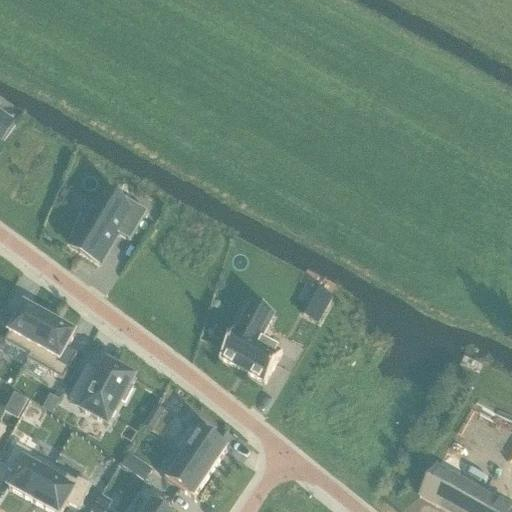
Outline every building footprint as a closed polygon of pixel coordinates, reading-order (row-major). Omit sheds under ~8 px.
[(3,115),(0,118),(0,141),(1,143),(15,124),(3,115)] [(101,193),(67,248),(101,269),(120,237),(130,243),(148,214),(127,202),(124,207),(101,193)] [(309,306),(303,317),(316,324),(322,313),(309,306)] [(24,308),(4,344),(29,358),(26,362),(32,365),(55,325),(24,308)] [(237,330),(219,361),(220,362),(221,361),(238,371),(247,376),(264,385),(264,386),(265,387),(282,355),(282,354),(281,355),(260,343),(272,322),(255,313),(244,334),(238,331),(238,330),(237,330)] [(55,325),(32,365),(63,382),(77,357),(67,351),(75,337),(55,325)] [(87,369),(69,401),(81,408),(78,413),(108,429),(136,378),(109,363),(101,377),(87,369)] [(49,399),(42,411),(51,416),(58,404),(49,399)] [(156,408),(150,419),(158,424),(165,414),(156,408)] [(150,419),(144,429),(152,434),(158,424),(150,419)] [(188,427),(172,452),(210,477),(226,453),(188,427)] [(17,447),(4,471),(16,478),(8,492),(34,506),(54,470),(30,458),(32,455),(17,447)] [(179,458),(164,481),(194,501),(210,477),(172,452),(179,458)] [(492,473),(497,466),(479,452),(474,459),(492,473)] [(130,457),(123,468),(144,483),(152,472),(130,457)] [(511,511),(511,510),(438,467),(421,495),(451,511),(511,511)] [(54,470),(34,506),(45,511),(64,511),(68,506),(80,511),(93,488),(78,480),(77,483),(54,470)] [(143,504),(137,511),(166,511),(170,507),(146,491),(139,502),(143,504)] [(102,499),(97,507),(104,511),(107,511),(112,506),(102,499)]
